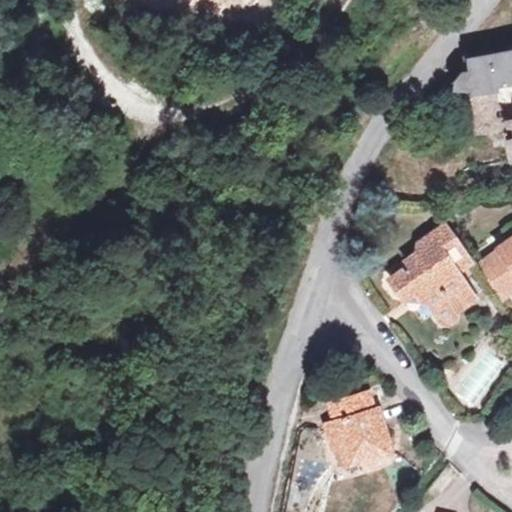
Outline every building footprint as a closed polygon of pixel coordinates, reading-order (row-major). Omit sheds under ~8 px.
[(511,50),(468,58),(469,70),(463,71),(454,79),(455,88),(473,89),(478,131),(503,127),(508,161),(511,160),(511,50)] [(445,106),(429,102),(418,131),(434,136),(445,106)] [(449,266),(454,273),(467,263),(470,255),(448,225),(444,227),(464,256),(449,266)] [(474,301),(454,273),(449,266),(464,256),(444,227),(423,242),(433,255),(424,262),(423,258),(393,279),(405,296),(422,286),(437,307),(436,315),(441,323),(449,326),(457,320),(458,312),(474,301)] [(483,262),(507,295),(511,292),(511,238),(498,248),(499,251),(483,262)] [(501,300),(507,295),(483,262),(477,266),(501,300)] [(368,393),(330,404),(336,422),(328,424),(335,447),(342,446),(347,464),(361,460),(366,464),(376,460),(378,455),(390,450),(378,409),(373,410),(368,393)]
